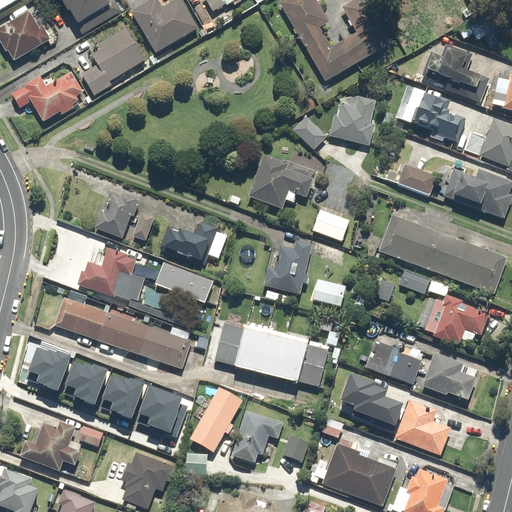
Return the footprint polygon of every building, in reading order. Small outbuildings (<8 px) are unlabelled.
[(0,0),(0,12),(21,0),(0,0)] [(62,0),(84,36),(121,14),(112,0),(62,0)] [(155,0),(133,14),(140,25),(139,25),(157,54),(198,30),(181,0),(164,10),(158,0),(155,0)] [(206,0),(214,14),(219,11),(219,12),(239,0),(206,0)] [(346,72),(372,57),(391,45),(377,23),(363,0),(358,0),(343,10),(358,35),(333,50),(320,29),(330,23),(316,0),(287,0),(280,4),(314,61),(328,83),(346,72)] [(496,0),(470,0),(477,11),(496,0)] [(42,25),(40,27),(32,13),(0,31),(0,38),(7,51),(9,51),(16,62),(52,41),(42,25)] [(487,14),(459,30),(465,40),(475,35),(479,41),(496,32),(487,14)] [(127,30),(99,46),(102,51),(94,57),(100,67),(83,77),(95,98),(114,87),(111,83),(146,62),(139,51),(140,51),(127,30)] [(467,71),(473,56),(447,46),(442,58),(432,54),(423,78),(448,88),(447,91),(482,104),(491,81),(467,71)] [(72,74),(47,89),(41,78),(12,96),(21,110),(32,103),(44,122),(86,97),(72,74)] [(451,104),(426,95),(423,105),(422,105),(414,127),(456,142),(464,120),(448,114),(451,104)] [(330,137),(350,142),(350,143),(368,147),(373,126),(378,103),(359,99),(357,109),(342,106),(340,117),(335,116),(330,137)] [(307,120),(296,132),(315,150),(326,139),(307,120)] [(511,128),(495,122),(481,157),(511,169),(511,165),(511,128)] [(473,135),(466,152),(480,157),(487,140),(473,135)] [(265,155),(250,198),(284,209),(289,193),(308,199),(317,172),(289,163),(265,155)] [(405,167),(398,185),(432,197),(438,179),(405,167)] [(455,171),(445,198),(506,220),(511,204),(511,197),(510,196),(511,190),(511,183),(480,171),(477,180),(455,171)] [(114,236),(123,239),(136,201),(123,197),(122,199),(111,195),(98,232),(113,237),(114,236)] [(321,213),(314,231),(345,244),(353,225),(321,213)] [(134,238),(147,243),(155,220),(142,215),(134,238)] [(393,217),(380,253),(496,296),(510,261),(393,217)] [(201,223),(196,236),(170,227),(161,251),(205,267),(211,252),(214,243),(219,230),(201,223)] [(269,269),(265,288),(293,294),(300,296),(313,247),(297,243),(296,250),(280,247),(275,271),(269,269)] [(90,265),(83,288),(137,305),(144,281),(134,278),(139,261),(108,252),(103,268),(90,265)] [(166,261),(157,283),(203,302),(212,280),(166,261)] [(405,274),(400,287),(425,295),(429,282),(405,274)] [(375,297),(388,302),(395,287),(381,281),(375,297)] [(320,282),(315,302),(342,309),(347,289),(320,282)] [(483,338),(491,316),(464,306),(465,303),(447,297),(445,304),(438,301),(427,332),(436,336),(435,339),(461,348),(467,332),(483,338)] [(192,343),(66,299),(56,327),(182,370),(192,343)] [(244,313),(227,313),(226,324),(243,325),(244,313)] [(225,326),(216,363),(322,389),(331,353),(225,326)] [(342,337),(331,334),(328,346),(339,349),(342,337)] [(376,346),(367,368),(414,387),(422,364),(376,346)] [(38,350),(27,379),(61,392),(73,359),(51,351),(49,354),(38,350)] [(424,384),(446,393),(446,394),(469,402),(477,378),(461,373),(464,366),(436,354),(424,384)] [(75,365),(63,394),(97,407),(110,372),(95,366),(94,369),(87,366),(86,370),(75,365)] [(388,393),(376,388),(377,385),(352,376),(342,403),(357,409),(355,413),(396,428),(404,406),(386,399),(388,393)] [(112,379),(101,407),(134,421),(148,386),(133,380),(132,383),(125,380),(124,384),(112,379)] [(150,386),(136,421),(170,435),(184,400),(150,386)] [(193,441),(215,453),(243,403),(221,391),(193,441)] [(411,401),(396,441),(442,459),(453,431),(435,424),(439,411),(411,401)] [(284,425),(274,423),(275,421),(269,420),(246,413),(232,457),(255,464),(258,454),(264,456),(270,438),(280,441),(284,425)] [(64,463),(64,462),(77,467),(81,454),(69,450),(74,435),(77,429),(64,424),(62,431),(44,424),(37,446),(26,443),(20,458),(60,473),(63,463),(64,463)] [(105,435),(84,427),(79,442),(100,450),(105,435)] [(291,438),(284,456),(304,463),(310,445),(291,438)] [(336,449),(322,486),(384,508),(397,471),(336,449)] [(175,468),(137,454),(133,466),(129,465),(123,481),(128,483),(122,502),(149,511),(155,493),(157,489),(164,492),(167,483),(170,484),(175,468)] [(189,455),(188,476),(207,477),(208,456),(189,455)] [(0,489),(0,491),(4,493),(0,502),(0,511),(37,511),(44,494),(32,489),(35,482),(7,471),(0,489)] [(420,471),(406,511),(443,511),(454,483),(420,471)] [(259,497),(243,492),(240,501),(225,495),(218,511),(270,511),(256,506),(259,497)] [(58,511),(94,511),(97,505),(65,493),(60,507),(61,507),(58,511)] [(327,511),(328,510),(308,502),(303,511),(327,511)]
